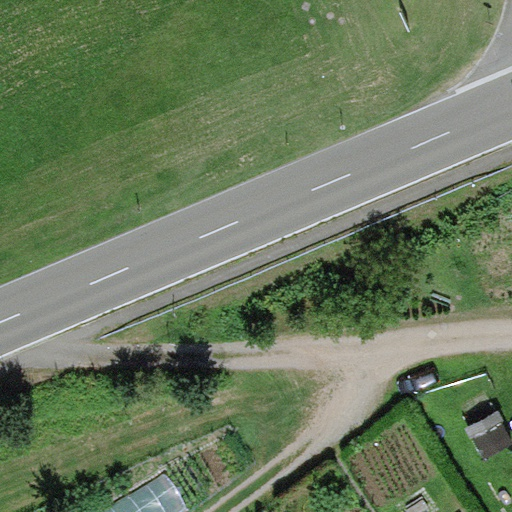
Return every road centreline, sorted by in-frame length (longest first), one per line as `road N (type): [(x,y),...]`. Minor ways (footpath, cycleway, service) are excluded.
road 1 (secondary): [(511,108),(2,320)]
road 2 (residential): [(2,320),(13,349),(36,353),(511,341)]
road 3 (track): [(209,511),(389,389),(408,345)]
